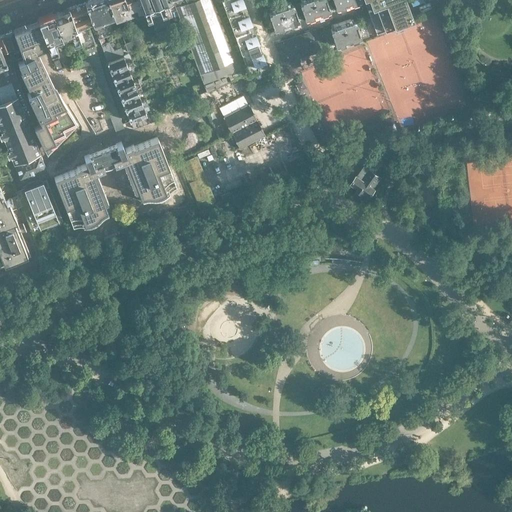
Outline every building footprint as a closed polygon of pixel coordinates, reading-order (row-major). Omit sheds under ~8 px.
[(113,33),(108,18),(114,16),(107,0),(87,0),(85,1),(82,2),(69,8),(81,41),(84,49),(95,45),(88,24),(90,23),(92,22),(98,38),(113,33)] [(130,14),(125,0),(107,0),(114,16),(115,19),(130,14)] [(143,13),(138,0),(125,0),(130,14),(132,17),(143,13)] [(164,13),(159,0),(138,0),(143,13),(145,18),(150,17),(154,27),(167,22),(164,13)] [(165,0),(159,0),(164,13),(169,11),(165,0)] [(240,64),(238,59),(236,55),(234,50),(233,45),(231,41),(229,36),(227,31),(226,27),(224,22),(222,17),(220,13),(219,8),(217,3),(215,0),(170,0),(182,31),(183,31),(206,91),(242,73),(243,72),(240,64)] [(246,8),(242,0),(239,0),(223,6),(219,8),(220,13),(225,11),(227,15),(246,8)] [(330,11),(326,0),(300,0),(301,1),(299,2),(305,19),(314,16),(313,16),(321,13),(321,14),(330,11)] [(361,0),(360,0),(333,0),(336,9),(344,6),(344,5),(352,3),(361,0)] [(405,0),(363,0),(365,3),(377,35),(414,21),(405,0)] [(299,21),(293,4),(291,4),(290,1),(269,8),(270,12),(268,12),(274,30),(283,27),(282,26),(290,24),(299,21)] [(81,41),(69,8),(53,14),(61,35),(69,32),(74,44),(81,41)] [(250,18),(246,8),(227,15),(222,17),(224,22),(229,20),(230,25),(250,18)] [(57,93),(37,51),(42,48),(46,46),(48,46),(50,52),(57,50),(53,38),(61,35),(53,14),(32,22),(25,25),(13,30),(23,57),(24,58),(17,61),(21,69),(19,69),(30,91),(27,93),(40,122),(33,125),(43,146),(55,140),(53,136),(64,131),(62,127),(75,120),(61,98),(56,100),(53,94),(57,93)] [(361,38),(356,24),(355,20),(353,21),(352,17),(331,24),(332,28),(330,29),(336,46),(361,38)] [(250,18),(230,25),(226,27),(227,31),(232,30),(234,34),(253,27),(250,18)] [(172,35),(169,26),(159,29),(163,39),(172,35)] [(257,37),(253,27),(234,34),(229,36),(231,41),(236,39),(237,44),(257,37)] [(163,39),(159,29),(152,32),(155,42),(163,39)] [(23,57),(13,30),(5,33),(15,59),(23,57)] [(297,57),(321,49),(314,30),(276,43),(282,62),(287,60),(289,68),(300,64),(297,57)] [(15,59),(5,33),(0,34),(0,47),(2,52),(6,63),(11,61),(15,59)] [(257,37),(237,44),(233,45),(234,50),(239,48),(241,53),(260,46),(257,37)] [(141,44),(139,38),(124,43),(126,49),(141,44)] [(123,55),(120,47),(114,49),(108,41),(101,44),(107,61),(123,55)] [(98,54),(95,45),(84,49),(88,58),(98,54)] [(260,46),(241,53),(236,55),(238,59),(243,58),(244,62),(263,55),(260,46)] [(6,63),(2,52),(0,47),(0,86),(13,82),(12,80),(6,63)] [(131,63),(130,59),(130,57),(129,54),(128,53),(127,53),(123,55),(107,61),(111,71),(131,63)] [(101,63),(98,54),(88,58),(91,67),(101,63)] [(269,69),(263,55),(244,62),(240,64),(243,72),(242,73),(243,74),(244,74),(245,74),(245,75),(246,76),(247,76),(248,77),(249,77),(250,76),(251,76),(252,75),(252,74),(253,74),(253,73),(253,72),(253,71),(257,69),(258,70),(259,71),(260,72),(261,72),(262,72),(263,72),(269,69)] [(89,64),(87,58),(74,64),(76,69),(89,64)] [(15,72),(11,61),(6,63),(12,80),(18,79),(15,72)] [(103,72),(101,63),(91,67),(94,75),(103,72)] [(131,75),(129,70),(131,69),(130,67),(132,66),(131,63),(111,71),(115,81),(131,75)] [(105,80),(103,72),(94,75),(97,83),(105,80)] [(139,83),(137,79),(135,80),(134,78),(132,79),(131,75),(115,81),(118,91),(139,83)] [(24,94),(18,79),(12,80),(13,82),(18,96),(24,94)] [(109,87),(105,80),(97,83),(100,91),(109,87)] [(46,168),(26,118),(18,96),(13,82),(0,86),(0,128),(20,178),(46,168)] [(139,95),(137,90),(139,90),(138,88),(141,87),(139,83),(118,91),(122,101),(139,95)] [(112,95),(109,87),(100,91),(103,99),(112,95)] [(32,116),(24,94),(18,96),(26,118),(32,116)] [(115,103),(112,95),(103,99),(106,106),(115,103)] [(147,103),(145,98),(142,99),(142,97),(140,98),(139,95),(122,101),(126,111),(147,103)] [(257,119),(251,107),(249,104),(248,104),(243,95),(219,107),(224,117),(223,117),(231,133),(257,119)] [(118,111),(115,103),(106,106),(109,114),(118,111)] [(146,114),(144,109),(146,109),(145,107),(148,106),(147,103),(126,111),(130,120),(146,114)] [(121,119),(118,111),(109,114),(112,122),(121,119)] [(154,120),(151,115),(150,112),(146,114),(130,120),(133,128),(154,120)] [(124,127),(122,123),(121,119),(112,122),(115,130),(124,127)] [(265,135),(257,119),(231,133),(239,148),(265,135)] [(383,134),(378,121),(369,124),(374,138),(383,134)] [(54,161),(79,136),(75,132),(50,157),(54,161)] [(108,214),(92,173),(104,168),(126,160),(142,201),(144,200),(146,200),(148,200),(149,199),(154,200),(156,200),(158,199),(159,199),(161,198),(163,198),(164,197),(166,196),(167,195),(168,194),(170,192),(171,191),(172,190),(174,189),(176,188),(177,187),(157,136),(134,145),(133,144),(125,148),(124,147),(123,148),(121,141),(116,143),(88,154),(83,156),(86,162),(85,163),(76,167),(77,168),(54,177),(74,228),(75,227),(76,227),(78,226),(79,226),(81,226),(85,227),(87,227),(89,226),(91,226),(93,225),(95,224),(97,223),(98,222),(100,221),(101,219),(102,218),(104,217),(106,215),(107,215),(108,214)] [(193,156),(180,162),(199,207),(212,202),(193,156)] [(357,175),(351,183),(358,188),(357,189),(362,192),(369,196),(375,188),(374,187),(381,177),(374,172),(376,169),(379,165),(375,161),(369,169),(364,165),(361,169),(357,175)] [(67,221),(46,169),(26,177),(28,182),(15,187),(17,190),(16,190),(35,240),(43,236),(40,229),(54,225),(54,226),(59,224),(61,230),(66,228),(63,222),(67,221)] [(0,267),(2,263),(6,261),(11,263),(13,258),(17,257),(22,259),(24,254),(27,253),(26,251),(28,246),(23,243),(13,220),(16,219),(12,209),(21,206),(17,195),(5,200),(0,201),(0,267)] [(197,373),(194,364),(189,366),(192,375),(197,373)]
